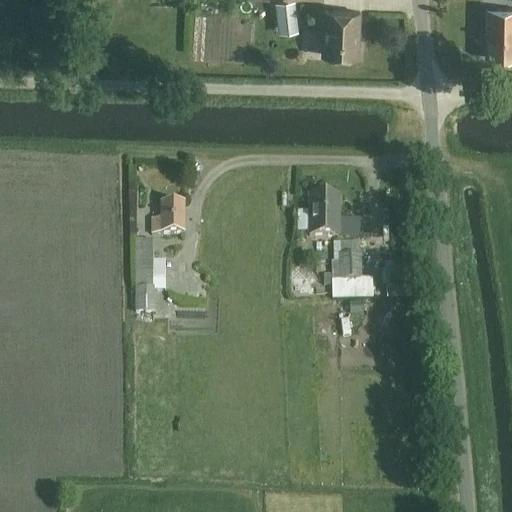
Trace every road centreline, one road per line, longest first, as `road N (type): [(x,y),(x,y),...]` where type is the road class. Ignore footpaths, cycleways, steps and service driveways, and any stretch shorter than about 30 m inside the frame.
road 1 (unclassified): [(426,97),(0,85)]
road 2 (unclassified): [(466,511),(426,97)]
